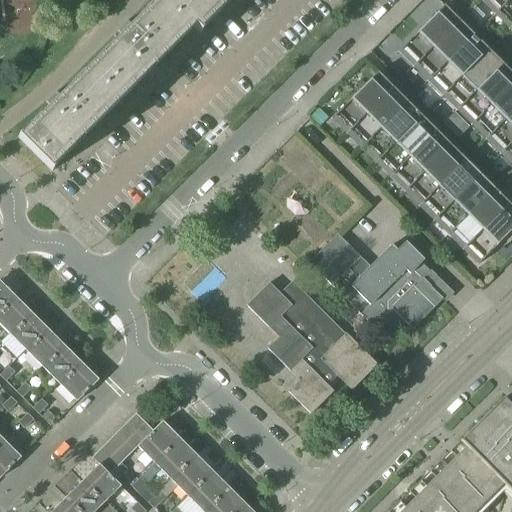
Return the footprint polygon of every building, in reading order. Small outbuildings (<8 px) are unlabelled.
[(170,4),(171,3),(167,0),(159,0),(20,139),(50,169),(193,26),(170,4)] [(174,0),(171,3),(170,4),(193,26),(198,31),(229,0),(174,0)] [(491,0),(500,9),(508,0),(491,0)] [(511,0),(508,0),(500,9),(511,20),(511,0)] [(404,46),(419,61),(459,21),(443,6),(404,46)] [(470,11),(467,14),(475,22),(478,19),(482,15),(474,7),(470,11)] [(419,61),(433,76),(473,36),(459,21),(419,61)] [(433,76),(448,90),(488,50),(473,36),(433,76)] [(448,90),(462,105),(502,65),(488,50),(448,90)] [(462,105),(477,119),(511,84),(511,74),(502,65),(462,105)] [(337,113),(352,128),(392,88),(377,73),(337,113)] [(511,84),(477,119),(491,134),(511,113),(511,84)] [(352,128),(367,143),(407,103),(392,88),(352,128)] [(414,95),(421,102),(429,95),(422,88),(414,95)] [(367,143),(381,157),(421,117),(407,103),(367,143)] [(318,110),(310,118),(319,127),(327,119),(318,110)] [(511,113),(491,134),(506,148),(511,142),(511,113)] [(381,157),(396,172),(436,132),(421,117),(381,157)] [(396,172),(410,186),(450,146),(436,132),(396,172)] [(410,186),(425,201),(465,161),(450,146),(410,186)] [(425,201),(439,215),(479,175),(465,161),(425,201)] [(439,215),(454,230),(494,190),(479,175),(439,215)] [(454,230),(468,244),(508,204),(494,190),(454,230)] [(511,207),(508,204),(468,244),(483,259),(511,230),(511,207)] [(422,320),(370,267),(368,269),(360,261),(361,260),(337,235),(308,263),(385,340),(403,322),(411,330),(422,320)] [(391,246),(370,267),(422,320),(433,308),(424,298),(431,290),(429,288),(430,287),(422,279),(421,280),(412,271),(423,261),(420,258),(405,243),(396,251),(391,246)] [(498,251),(493,256),(502,265),(507,260),(498,251)] [(0,309),(13,296),(0,283),(0,309)] [(302,293),(302,294),(290,306),(268,284),(245,306),(268,329),(271,326),(280,336),(266,349),(289,372),(292,369),(301,379),(287,392),(310,415),(332,392),(327,387),(337,376),(351,390),(375,366),(345,336),(346,335),(345,334),(344,335),(302,293)] [(0,309),(0,326),(8,334),(29,313),(13,296),(0,309)] [(8,334),(24,351),(46,329),(29,313),(8,334)] [(24,351),(41,367),(62,346),(46,329),(24,351)] [(41,367),(57,384),(79,362),(62,346),(41,367)] [(79,362),(57,384),(76,402),(97,381),(79,362)] [(0,374),(0,377),(5,382),(14,373),(8,367),(0,374)] [(15,392),(21,399),(30,390),(24,384),(15,392)] [(16,404),(10,398),(1,407),(7,413),(16,404)] [(32,409),(38,415),(47,406),(41,400),(32,409)] [(511,511),(511,425),(507,421),(511,415),(511,411),(501,400),(458,443),(464,448),(444,468),(431,481),(425,475),(417,484),(423,489),(411,502),(405,496),(396,504),(402,510),(400,511),(511,511)] [(32,420),(26,414),(17,423),(24,429),(32,420)] [(135,415),(126,423),(143,440),(152,432),(135,415)] [(162,422),(152,432),(143,440),(137,447),(154,464),(178,439),(162,422)] [(126,423),(118,432),(135,449),(137,447),(143,440),(126,423)] [(118,432),(109,441),(126,458),(135,449),(118,432)] [(195,456),(178,439),(154,464),(170,481),(195,456)] [(1,440),(0,441),(0,477),(20,458),(1,440)] [(109,441),(100,450),(117,467),(120,464),(126,458),(109,441)] [(91,458),(98,465),(108,476),(117,467),(100,450),(91,458)] [(212,472),(195,456),(170,481),(187,497),(212,472)] [(108,476),(114,482),(126,470),(120,464),(117,467),(108,476)] [(98,465),(83,480),(104,502),(119,487),(114,482),(108,476),(98,465)] [(204,511),(228,489),(212,472),(187,497),(201,511),(204,511)] [(131,487),(137,493),(148,481),(142,475),(131,487)] [(83,480),(67,497),(81,511),(94,511),(104,502),(83,480)] [(238,511),(245,505),(228,489),(204,511),(238,511)] [(147,503),(153,510),(165,498),(159,492),(147,503)] [(81,511),(67,497),(51,511),(81,511)] [(130,509),(132,511),(144,511),(136,503),(130,509)]
